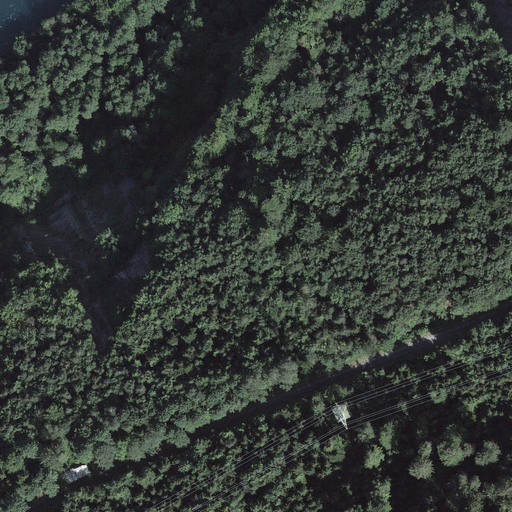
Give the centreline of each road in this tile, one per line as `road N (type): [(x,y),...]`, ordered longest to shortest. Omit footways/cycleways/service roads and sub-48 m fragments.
road 1 (track): [(43,511),(100,479),(511,309)]
road 2 (track): [(186,0),(0,157)]
